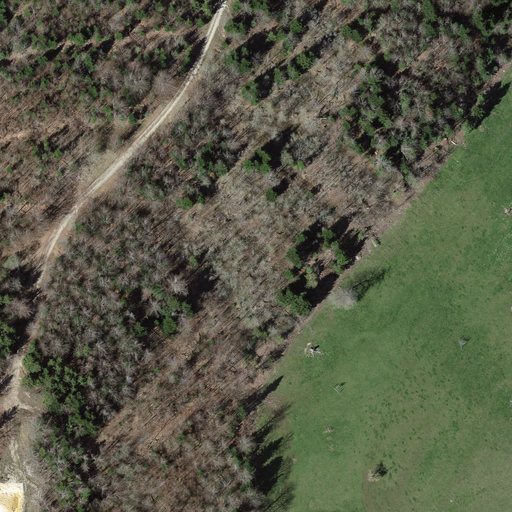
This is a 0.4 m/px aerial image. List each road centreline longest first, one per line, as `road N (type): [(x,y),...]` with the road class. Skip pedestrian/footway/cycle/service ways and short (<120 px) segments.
road 1 (track): [(221,0),(186,76),(46,242),(9,395),(19,460)]
road 2 (track): [(269,398),(234,397),(147,435),(93,445),(9,395)]
